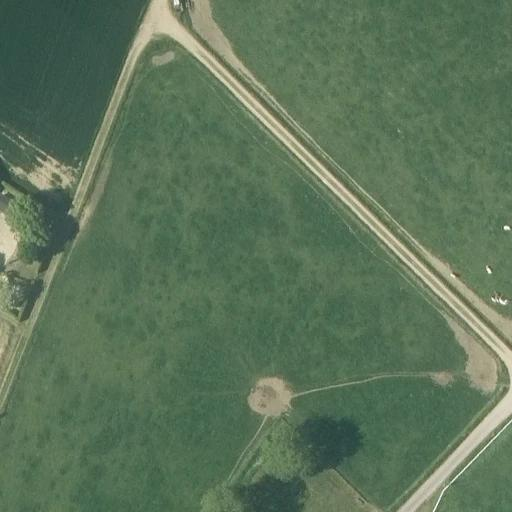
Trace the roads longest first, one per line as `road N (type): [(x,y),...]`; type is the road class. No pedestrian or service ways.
road 1 (track): [(511,360),(145,1)]
road 2 (track): [(0,382),(146,0)]
road 3 (track): [(428,511),(511,424)]
